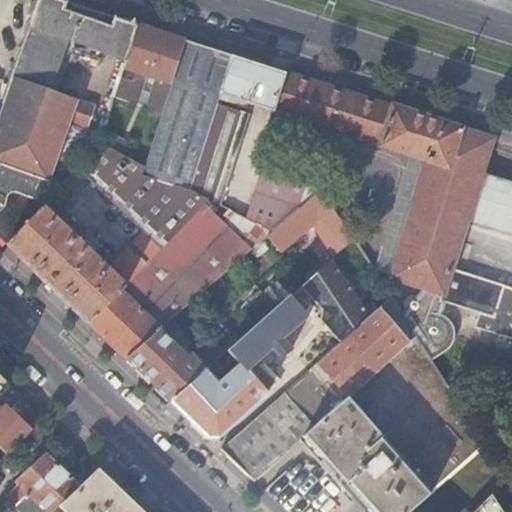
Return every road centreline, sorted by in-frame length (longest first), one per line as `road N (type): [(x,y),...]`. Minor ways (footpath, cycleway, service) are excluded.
road 1 (primary): [(212,0),(511,95)]
road 2 (primary): [(219,511),(0,304)]
